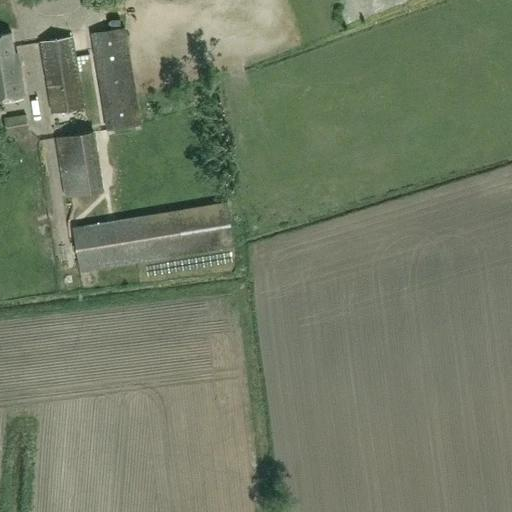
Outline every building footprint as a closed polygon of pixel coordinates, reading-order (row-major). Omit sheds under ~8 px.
[(108,129),(140,124),(124,27),(92,33),(108,129)] [(0,99),(26,96),(20,62),(16,63),(11,33),(0,34),(0,99)] [(84,108),(73,36),(41,41),(52,113),(84,108)] [(7,136),(29,133),(26,114),(4,117),(7,136)] [(91,185),(78,126),(56,131),(69,190),(91,185)] [(81,271),(235,246),(228,203),(74,229),(81,271)]
